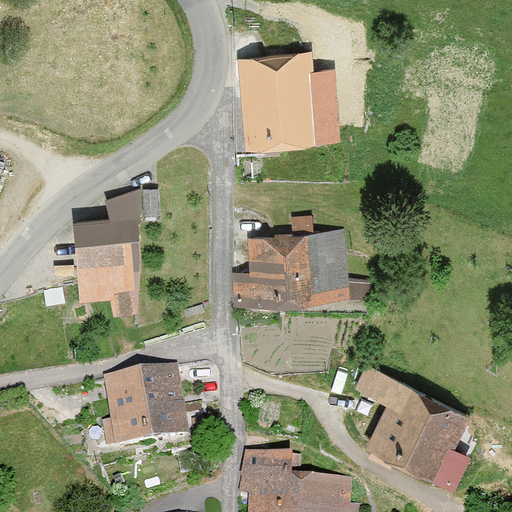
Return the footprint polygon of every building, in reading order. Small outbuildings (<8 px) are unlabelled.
[(329,42),(237,55),(251,157),(344,144),(329,42)] [(0,201),(11,169),(0,164),(0,201)] [(162,213),(160,185),(142,185),(111,198),(113,216),(79,220),(82,299),(111,297),(110,317),(138,313),(147,268),(148,219),(162,213)] [(233,270),(236,305),(349,297),(345,228),(251,234),(253,269),(233,270)] [(478,455),(460,447),(476,412),(366,363),(356,387),(391,402),(371,449),(462,489),(478,455)] [(191,437),(180,365),(98,378),(110,450),(191,437)] [(300,511),(301,476),(301,453),(244,453),(243,491),(250,492),(249,511),(300,511)] [(353,476),(301,476),(300,511),(362,511),(363,504),(353,504),(353,476)]
